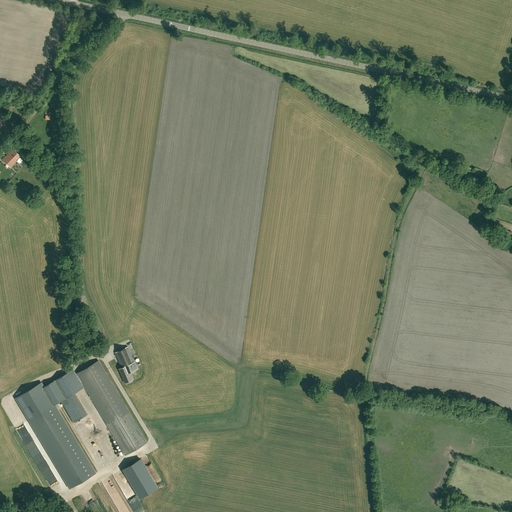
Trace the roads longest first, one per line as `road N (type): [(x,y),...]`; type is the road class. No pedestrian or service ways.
road 1 (tertiary): [(511,97),(52,0)]
road 2 (track): [(127,15),(60,78),(13,142)]
